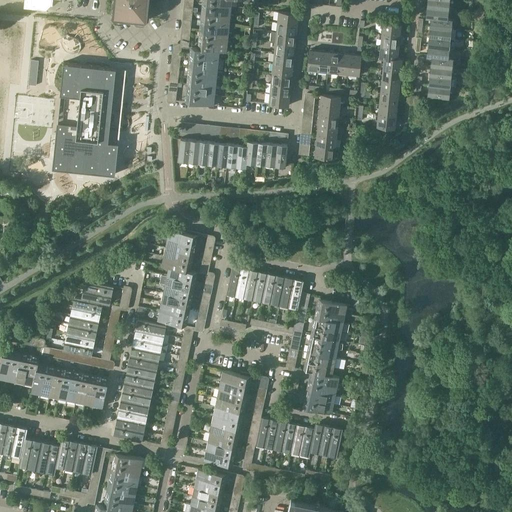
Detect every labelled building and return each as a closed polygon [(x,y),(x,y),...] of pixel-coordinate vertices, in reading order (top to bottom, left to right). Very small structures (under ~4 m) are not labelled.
[(24,0),(24,7),(41,9),(42,4),(52,5),(52,0),(24,0)] [(149,0),(113,0),(113,13),(115,15),(145,18),(148,16),(149,0)] [(449,0),(427,0),(427,6),(448,8),(449,0)] [(213,4),(204,3),(203,12),(212,13),(230,15),(231,6),(213,4)] [(448,8),(427,6),(426,16),(431,17),(447,17),(448,8)] [(297,23),(298,12),(279,10),(278,21),(297,23)] [(203,12),(202,21),(211,22),(230,24),(230,15),(212,13),(203,12)] [(447,17),(431,17),(430,26),(451,28),(452,18),(447,17)] [(211,22),(202,21),(201,30),(210,31),(229,33),(230,24),(211,22)] [(278,21),(276,31),(296,33),(297,23),(278,21)] [(382,33),(400,35),(401,23),(383,22),(382,33)] [(430,26),(429,35),(450,38),(451,28),(430,26)] [(210,31),(201,30),(200,39),(209,40),(228,42),(229,33),(210,31)] [(296,33),(276,31),(275,41),(295,43),(296,33)] [(382,33),(381,45),(398,47),(400,35),(382,33)] [(429,35),(428,45),(449,47),(450,38),(429,35)] [(209,40),(200,39),(200,47),(208,49),(220,51),(227,51),(228,42),(209,40)] [(295,43),(275,41),(274,52),(294,54),(295,43)] [(398,47),(381,45),(379,56),(384,57),(397,58),(398,47)] [(449,47),(428,45),(427,55),(432,56),(448,56),(449,47)] [(192,47),(191,56),(199,57),(219,59),(220,51),(208,49),(200,47),(192,47)] [(318,70),(320,50),(309,49),(307,69),(318,70)] [(320,50),(318,70),(328,71),(330,51),(320,50)] [(330,51),(328,71),(338,72),(340,52),(330,51)] [(294,54),(274,52),(273,62),(293,64),(294,54)] [(340,52),(338,72),(348,73),(350,53),(340,52)] [(361,54),(350,53),(348,73),(359,74),(361,54)] [(199,57),(191,56),(190,65),(198,66),(218,68),(219,59),(199,57)] [(432,56),(431,65),(452,67),(453,57),(448,56),(432,56)] [(397,58),(384,57),(383,68),(401,70),(402,58),(397,58)] [(28,84),(36,85),(39,60),(31,59),(28,84)] [(65,62),(54,169),(118,176),(128,69),(65,62)] [(293,64),(273,62),(272,72),(292,74),(293,64)] [(198,66),(190,65),(190,74),(197,75),(217,77),(218,68),(198,66)] [(452,67),(431,65),(430,74),(451,76),(452,67)] [(401,70),(383,68),(382,79),(400,81),(401,70)] [(272,72),(271,82),(291,84),(292,74),(272,72)] [(197,75),(190,74),(189,83),(196,84),(216,86),(217,77),(197,75)] [(430,74),(429,84),(450,86),(451,76),(430,74)] [(400,81),(382,79),(381,91),(398,92),(400,81)] [(271,82),(270,92),(290,94),(291,84),(271,82)] [(196,84),(189,83),(188,92),(195,93),(215,95),(216,86),(196,84)] [(450,86),(429,84),(428,94),(449,96),(450,86)] [(398,92),(381,91),(379,102),(397,104),(398,92)] [(195,93),(188,92),(187,101),(194,102),(214,104),(215,95),(195,93)] [(290,94),(270,92),(269,103),(288,105),(290,94)] [(320,104),(340,106),(341,95),(321,93),(320,104)] [(397,104),(379,102),(378,113),(396,115),(397,104)] [(320,104),(319,114),(338,116),(340,106),(320,104)] [(396,115),(378,113),(377,125),(395,127),(396,115)] [(319,114),(318,124),(337,126),(338,116),(319,114)] [(318,124),(317,134),(336,136),(337,126),(318,124)] [(336,136),(317,134),(316,144),(335,146),(336,136)] [(188,159),(190,138),(181,137),(178,158),(188,159)] [(200,139),(190,138),(188,159),(198,160),(200,139)] [(200,139),(198,160),(207,161),(210,140),(200,139)] [(248,139),(248,144),(247,161),(256,162),(258,140),(248,139)] [(210,140),(207,161),(217,162),(219,141),(210,140)] [(268,141),(258,140),(256,162),(265,163),(268,141)] [(229,142),(219,141),(217,162),(227,163),(229,142)] [(268,141),(265,163),(275,164),(277,142),(268,141)] [(238,143),(229,142),(227,163),(236,164),(238,143)] [(287,143),(277,142),(275,164),(285,165),(287,143)] [(248,144),(238,143),(236,164),(246,165),(247,161),(248,144)] [(335,146),(316,144),(315,155),(334,157),(335,146)] [(194,243),(196,234),(189,233),(169,229),(167,238),(187,242),(194,243)] [(167,238),(165,247),(186,251),(192,252),(194,243),(187,242),(167,238)] [(165,247),(163,255),(184,260),(190,261),(192,252),(186,251),(165,247)] [(184,260),(163,255),(161,265),(168,266),(183,269),(188,269),(190,261),(184,260)] [(236,294),(241,267),(232,265),(227,292),(236,294)] [(168,266),(167,275),(187,279),(193,280),(195,271),(188,269),(183,269),(168,266)] [(250,269),(241,267),(236,294),(245,296),(250,269)] [(259,271),(250,269),(245,296),(253,298),(259,271)] [(268,273),(259,271),(253,298),(262,299),(268,273)] [(277,275),(268,273),(262,299),(271,301),(277,275)] [(187,279),(167,275),(165,283),(185,288),(192,289),(193,280),(187,279)] [(285,276),(277,275),(271,301),(272,301),(280,303),(285,276)] [(294,278),(285,276),(280,303),(289,305),(294,278)] [(303,280),(294,278),(289,305),(298,307),(303,280)] [(111,294),(112,285),(86,279),(84,289),(111,294)] [(185,288),(165,283),(163,292),(183,296),(190,298),(192,289),(185,288)] [(109,303),(111,294),(84,289),(82,297),(102,302),(109,303)] [(163,292),(161,301),(182,305),(188,307),(190,298),(183,296),(163,292)] [(102,302),(82,297),(75,296),(73,305),(100,311),(102,302)] [(344,313),(345,313),(347,304),(327,300),(320,298),(318,307),(326,309),(344,313)] [(161,301),(159,310),(180,314),(186,315),(188,307),(182,305),(161,301)] [(100,311),(73,305),(71,314),(98,319),(100,311)] [(326,309),(318,307),(316,316),(324,318),(343,322),(345,313),(344,313),(326,309)] [(180,314),(159,310),(157,319),(178,323),(184,325),(186,315),(180,314)] [(98,319),(71,314),(69,323),(96,328),(98,319)] [(316,316),(314,325),(322,327),(341,331),(343,322),(324,318),(316,316)] [(257,325),(258,319),(249,317),(248,323),(257,325)] [(137,327),(163,333),(165,324),(138,318),(137,327)] [(69,323),(68,331),(94,337),(96,328),(69,323)] [(314,325),(313,334),(321,336),(339,340),(341,331),(322,327),(314,325)] [(370,337),(372,328),(364,326),(362,335),(370,337)] [(163,333),(137,327),(135,336),(162,342),(163,333)] [(94,337),(68,331),(66,340),(93,346),(94,337)] [(313,334),(311,343),(319,344),(338,348),(339,340),(321,336),(313,334)] [(135,336),(133,345),(160,351),(162,342),(135,336)] [(93,346),(66,340),(64,349),(91,355),(93,346)] [(311,343),(309,351),(318,353),(336,357),(338,348),(319,344),(311,343)] [(133,345),(131,354),(158,359),(160,351),(133,345)] [(11,359),(12,352),(3,350),(1,357),(0,363),(0,377),(6,379),(11,359)] [(318,353),(309,351),(307,360),(316,362),(334,366),(336,357),(318,353)] [(21,354),(12,352),(11,359),(6,379),(15,381),(19,361),(21,354)] [(19,361),(15,381),(24,382),(28,363),(30,356),(21,354),(19,361)] [(131,354),(129,363),(156,368),(158,359),(131,354)] [(28,363),(24,382),(33,384),(36,370),(37,365),(39,358),(30,356),(28,363)] [(332,374),(334,366),(316,362),(307,360),(305,369),(314,371),(319,372),(339,376),(332,374)] [(129,363),(127,371),(154,377),(156,368),(129,363)] [(36,370),(33,384),(31,391),(40,393),(45,372),(46,366),(37,365),(36,370)] [(45,372),(40,393),(49,395),(54,374),(55,368),(46,366),(45,372)] [(54,374),(49,395),(58,397),(62,376),(64,370),(55,368),(54,374)] [(314,371),(305,369),(312,371),(310,380),(318,381),(337,385),(339,376),(319,372),(314,371)] [(72,372),(64,370),(62,376),(58,397),(67,399),(71,378),(72,372)] [(239,383),(247,384),(249,375),(241,373),(222,370),(221,379),(239,383)] [(154,377),(127,371),(125,380),(152,386),(154,377)] [(71,378),(67,399),(76,401),(80,381),(81,374),(72,372),(71,378)] [(90,376),(81,374),(80,381),(76,401),(84,402),(89,382),(90,376)] [(89,382),(84,402),(93,404),(97,385),(99,377),(90,376),(89,382)] [(97,385),(93,404),(102,406),(107,387),(108,379),(99,377),(97,385)] [(221,379),(219,388),(237,392),(245,393),(247,384),(239,383),(221,379)] [(152,386),(125,380),(124,389),(150,395),(152,386)] [(310,380),(309,388),(316,390),(335,394),(337,385),(318,381),(310,380)] [(219,388),(217,396),(235,400),(244,402),(245,393),(237,392),(219,388)] [(309,388),(307,397),(314,399),(333,403),(335,394),(316,390),(309,388)] [(124,389),(122,398),(149,404),(150,395),(124,389)] [(217,396),(215,405),(234,409),(242,411),(244,402),(235,400),(217,396)] [(314,399),(307,397),(305,406),(312,408),(332,412),(333,403),(314,399)] [(122,398),(120,407),(147,412),(149,404),(122,398)] [(234,409),(215,405),(213,414),(232,418),(240,420),(242,411),(234,409)] [(120,407),(118,416),(145,421),(147,412),(120,407)] [(174,409),(168,408),(163,407),(162,410),(168,411),(167,415),(173,416),(174,409)] [(232,418),(213,414),(211,423),(230,427),(238,428),(240,420),(232,418)] [(118,416),(116,424),(143,430),(145,421),(118,416)] [(265,445),(270,418),(261,416),(255,443),(265,445)] [(270,418),(265,445),(273,447),(279,420),(270,418)] [(288,422),(279,420),(273,447),(282,448),(288,422)] [(297,423),(288,422),(282,448),(291,450),(297,423)] [(309,454),(316,422),(315,422),(314,427),(306,425),(300,452),(309,454)] [(319,451),(324,424),(316,422),(309,454),(310,449),(319,451)] [(9,424),(0,423),(0,424),(0,450),(4,451),(9,424)] [(211,423),(209,432),(228,436),(236,437),(238,428),(230,427),(211,423)] [(297,423),(291,450),(300,452),(306,425),(297,423)] [(9,424),(4,451),(12,453),(18,426),(9,424)] [(143,430),(116,424),(114,434),(141,439),(143,430)] [(324,424),(319,451),(328,453),(333,426),(324,424)] [(21,455),(25,438),(27,428),(18,426),(12,453),(21,455)] [(333,426),(328,453),(337,455),(342,428),(333,426)] [(209,432),(208,440),(227,444),(235,446),(236,437),(228,436),(209,432)] [(28,466),(34,439),(25,438),(21,455),(19,464),(28,466)] [(65,466),(71,440),(62,438),(60,445),(56,465),(65,466)] [(43,441),(34,439),(28,466),(37,468),(43,441)] [(71,440),(65,466),(74,468),(79,442),(71,440)] [(208,440),(206,449),(225,453),(233,455),(235,446),(227,444),(208,440)] [(43,441),(37,468),(46,470),(51,443),(43,441)] [(79,442),(74,468),(83,470),(88,443),(79,442)] [(56,465),(60,445),(51,443),(46,470),(54,472),(56,465)] [(98,445),(88,443),(83,470),(92,472),(98,445)] [(225,453),(206,449),(204,458),(223,463),(231,464),(233,455),(225,453)] [(125,464),(141,467),(143,458),(127,455),(116,452),(115,461),(125,464)] [(125,464),(115,461),(113,470),(124,473),(139,476),(141,467),(125,464)] [(198,467),(196,477),(216,481),(223,482),(225,473),(218,472),(198,467)] [(124,473),(113,470),(111,479),(122,482),(138,485),(139,476),(124,473)] [(196,477),(194,485),(214,490),(221,491),(223,482),(216,481),(196,477)] [(122,482),(111,479),(109,488),(120,490),(136,494),(138,485),(122,482)] [(214,490),(194,485),(192,494),(212,499),(219,500),(221,491),(214,490)] [(109,488),(107,497),(118,499),(134,502),(136,494),(120,490),(109,488)] [(212,499),(192,494),(190,503),(210,507),(217,509),(219,500),(212,499)] [(107,497),(105,506),(117,508),(125,510),(132,511),(134,502),(118,499),(107,497)] [(338,511),(340,507),(291,497),(287,511),(338,511)] [(216,511),(217,509),(210,507),(190,503),(187,502),(185,511),(189,511),(188,511),(216,511)]
